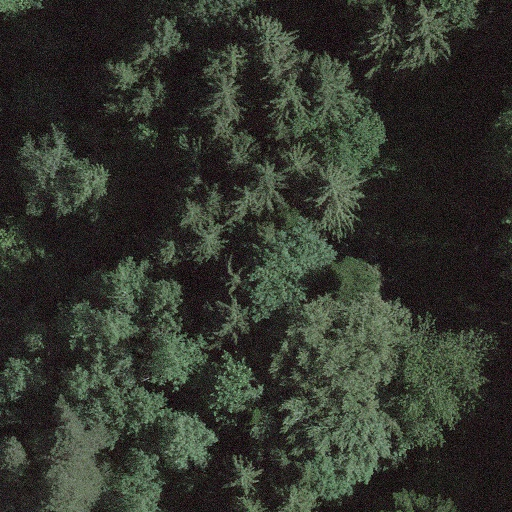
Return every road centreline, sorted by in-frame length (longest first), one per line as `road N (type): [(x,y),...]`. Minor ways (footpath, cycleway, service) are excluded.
road 1 (track): [(511,394),(487,190),(340,0)]
road 2 (track): [(503,342),(358,511)]
